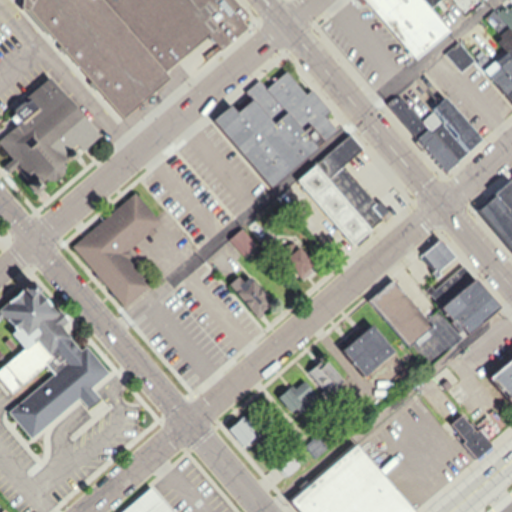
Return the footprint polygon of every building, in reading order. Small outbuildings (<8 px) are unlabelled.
[(25,8),(119,117),(166,77),(161,71),(205,34),(218,49),(245,26),(238,19),(245,13),(233,0),(19,0),(19,8),(25,8)] [(421,0),(428,8),(447,30),(414,58),(363,0),(421,0)] [(437,0),(428,8),(421,0),(437,0)] [(511,31),(495,12),(503,5),(506,8),(511,4),(511,5),(511,31)] [(511,59),(504,51),(495,40),(499,36),(483,17),(492,9),(495,12),(511,31),(511,59)] [(457,41),(473,60),(471,61),(458,72),(442,53),(457,41)] [(511,59),(511,83),(496,65),(492,61),(504,51),(511,59)] [(511,83),(511,103),(486,74),(496,65),(511,83)] [(210,120),(268,186),(334,129),(321,114),(327,109),(309,89),(304,93),(284,70),(264,87),(257,79),(244,91),(250,98),(235,111),(229,104),(210,120)] [(47,75),(97,135),(80,150),(77,147),(72,151),(73,154),(71,158),(68,159),(65,159),(60,164),(61,172),(49,181),(41,179),(37,182),(41,186),(30,195),(21,184),(26,181),(14,167),(8,172),(2,165),(10,158),(0,146),(0,135),(14,124),(8,117),(11,114),(10,112),(11,107),(19,101),(22,101),(26,98),(23,95),(47,75)] [(419,120),(395,93),(385,103),(442,171),(454,160),(419,120)] [(443,97),(478,139),(464,151),(452,137),(454,135),(430,107),(443,97)] [(490,140),(457,102),(454,104),(451,100),(442,108),(478,150),(490,140)] [(464,151),(454,160),(419,120),(430,111),(452,137),(464,151)] [(299,178),(354,131),(366,145),(345,162),(378,200),(383,197),(393,209),(355,242),(299,178)] [(510,182),(511,184),(511,218),(492,195),(490,193),(508,178),(510,182)] [(69,245),(133,191),(159,222),(153,228),(154,231),(149,236),(147,233),(126,251),(126,257),(144,278),(139,292),(123,306),(69,245)] [(492,195),(511,218),(511,250),(476,209),(492,195)] [(226,239),(239,227),(254,245),(241,256),(226,239)] [(277,245),(266,232),(255,241),(266,254),(277,245)] [(418,255),(439,238),(453,256),(436,270),(439,274),(434,278),(429,272),(431,271),(418,255)] [(291,240),(315,268),(300,281),(276,253),(291,240)] [(424,289),(439,306),(425,318),(430,325),(412,341),(430,362),(496,307),(461,265),(433,289),(429,284),(424,289)] [(250,274),(275,303),(259,316),(227,278),(236,270),(244,279),(250,274)] [(391,278),(425,318),(430,325),(412,341),(405,346),(366,299),(391,278)] [(33,439),(82,399),(90,408),(102,403),(95,386),(111,373),(84,340),(76,344),(71,333),(60,319),(63,316),(57,304),(51,297),(51,296),(40,283),(40,282),(23,289),(0,308),(0,309),(2,313),(16,330),(21,342),(26,348),(0,369),(0,380),(17,401),(18,403),(9,411),(33,439)] [(343,348),(373,322),(395,348),(365,374),(343,348)] [(511,356),(491,374),(511,398),(511,356)] [(325,360),(342,379),(334,385),(340,391),(326,403),(317,392),(321,388),(305,370),(318,359),(321,363),(325,360)] [(457,404),(469,394),(445,365),(433,375),(457,404)] [(306,378),(321,395),(303,411),(298,404),(292,409),(280,394),(294,382),(297,385),(306,378)] [(450,399),(456,405),(450,410),(445,404),(450,399)] [(231,425),(251,408),(270,430),(259,438),(256,434),(245,443),(231,425)] [(478,457),(494,442),(480,426),(478,428),(464,412),(453,421),(467,438),(464,441),(478,457)] [(302,444),(313,434),(325,447),(313,457),(302,444)] [(298,511),(409,511),(411,511),(358,448),(354,443),(288,500),(298,511)] [(274,461),(286,451),(297,464),(285,475),(274,461)] [(119,511),(152,484),(175,511),(119,511)]
